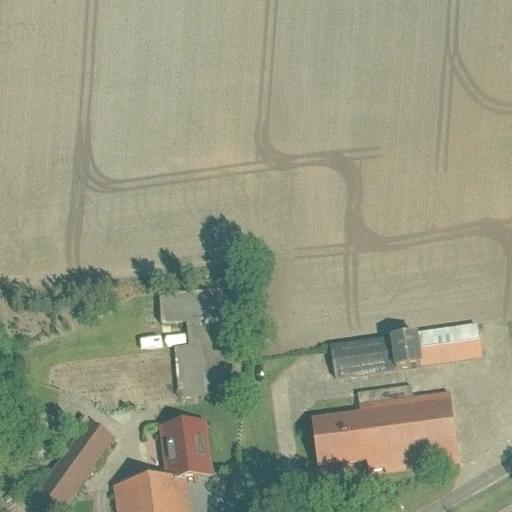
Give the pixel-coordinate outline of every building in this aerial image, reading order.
[(202,402),(249,400),(244,336),(246,319),(257,318),(255,286),(182,289),(184,323),(217,322),(218,346),(199,347),(202,402)] [(353,343),(357,372),(495,350),(490,321),(353,343)] [(385,454),(386,463),(471,453),(463,387),(452,388),(451,379),(369,389),(371,405),(325,410),(331,461),(385,454)] [(176,481),(126,487),(128,511),(202,511),(198,479),(218,477),(212,421),(170,426),(176,481)] [(106,423),(54,495),(76,511),(129,440),(106,423)]
